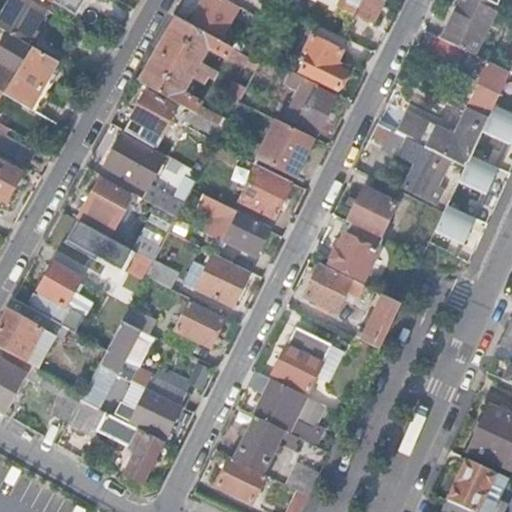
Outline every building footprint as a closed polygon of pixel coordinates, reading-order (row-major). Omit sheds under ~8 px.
[(27,36),(42,11),(45,7),(32,0),(9,0),(0,16),(0,27),(7,31),(14,36),(15,37),(24,42),(27,36)] [(53,0),(78,13),(84,0),(53,0)] [(383,0),(342,0),(340,4),(373,21),(383,0)] [(464,48),(475,54),(499,4),(493,1),(490,0),(462,0),(444,39),(464,48)] [(511,10),(511,0),(493,0),(493,1),(499,4),(511,10)] [(42,11),(52,17),(54,13),(45,7),(42,11)] [(242,52),(178,16),(141,81),(224,128),(228,121),(200,105),(201,102),(183,92),(192,75),(203,81),(208,74),(214,78),(217,72),(199,62),(208,46),(226,56),(228,53),(256,69),(259,62),(258,61),(242,52)] [(335,65),(348,39),(314,21),(307,34),(312,36),(304,52),(308,54),(300,70),(339,89),(348,72),(335,65)] [(256,24),(242,52),(258,61),(273,33),(256,24)] [(100,38),(75,25),(67,40),(91,53),(100,38)] [(7,31),(0,42),(0,50),(4,53),(14,36),(7,31)] [(469,106),(489,116),(510,71),(475,54),(464,48),(444,39),(434,34),(428,47),(458,62),(461,55),(487,68),(469,106)] [(0,64),(14,74),(32,47),(28,44),(24,42),(15,37),(14,36),(4,53),(0,50),(0,64)] [(56,61),(32,47),(14,74),(2,93),(30,108),(46,79),(56,61)] [(0,96),(2,93),(14,74),(0,64),(0,96)] [(316,88),(318,84),(292,70),(284,85),(298,92),(285,116),(315,133),(333,97),(316,88)] [(52,82),(46,79),(30,108),(38,113),(49,94),(47,92),(52,82)] [(238,103),(247,86),(234,80),(225,97),(238,103)] [(147,90),(125,129),(125,130),(155,146),(162,133),(177,107),(147,90)] [(451,158),(466,165),(487,120),(489,116),(469,106),(455,135),(408,111),(397,131),(451,158)] [(228,121),(224,128),(224,129),(234,136),(243,119),(232,113),(228,121)] [(295,175),(314,139),(276,119),(258,156),(295,175)] [(438,188),(451,158),(378,123),(368,144),(378,150),(378,151),(394,159),(397,152),(416,162),(405,187),(437,202),(443,190),(438,188)] [(146,187),(142,196),(177,216),(179,213),(185,202),(150,181),(166,152),(155,146),(125,130),(106,164),(146,187)] [(0,152),(23,165),(32,150),(0,132),(0,152)] [(166,157),(157,181),(172,186),(181,163),(166,157)] [(0,160),(0,197),(5,201),(21,172),(0,160)] [(275,217),(292,181),(258,164),(240,200),(275,217)] [(102,176),(79,218),(110,236),(133,194),(102,176)] [(382,237),(404,192),(386,183),(376,178),(370,190),(364,187),(358,200),(351,196),(348,204),(354,207),(347,220),(350,222),(382,237)] [(206,202),(209,194),(193,186),(189,194),(206,202)] [(447,204),(435,232),(464,245),(476,217),(447,204)] [(169,231),(176,219),(157,208),(142,236),(161,246),(169,231)] [(234,211),(222,235),(257,253),(269,228),(234,211)] [(179,213),(177,216),(176,219),(169,231),(190,242),(199,224),(179,213)] [(119,274),(133,250),(81,219),(67,243),(119,274)] [(360,282),(382,237),(350,222),(330,262),(331,262),(329,267),(352,278),(360,282)] [(135,249),(154,260),(161,246),(142,236),(135,249)] [(130,306),(147,275),(154,261),(154,260),(135,249),(106,304),(116,309),(126,315),(130,306)] [(231,304),(248,270),(213,253),(196,286),(231,304)] [(40,289),(40,290),(67,305),(68,303),(82,277),(55,262),(40,289)] [(359,294),(364,284),(360,282),(352,278),(329,267),(320,263),(305,294),(336,310),(347,288),(359,294)] [(33,302),(31,306),(63,324),(73,306),(68,303),(67,305),(40,290),(38,293),(35,292),(29,300),(33,302)] [(380,346),(398,308),(401,302),(383,293),(362,338),(380,346)] [(31,306),(14,297),(0,322),(0,346),(5,349),(26,361),(33,347),(44,329),(62,339),(69,328),(63,324),(31,306)] [(189,300),(175,327),(210,345),(224,318),(189,300)] [(155,318),(130,306),(126,315),(123,320),(141,329),(148,332),(155,318)] [(123,320),(126,315),(116,309),(104,334),(113,339),(123,320)] [(511,349),(511,317),(500,344),(511,349)] [(123,320),(113,339),(107,349),(99,364),(115,372),(117,373),(141,329),(123,320)] [(75,331),(94,341),(99,332),(81,321),(75,331)] [(297,326),(274,373),(309,391),(316,376),(329,383),(345,350),(297,326)] [(139,368),(155,336),(148,332),(141,329),(117,373),(131,380),(137,367),(139,368)] [(33,347),(26,361),(33,365),(37,367),(45,354),(33,347)] [(26,361),(5,349),(0,357),(0,358),(28,374),(33,365),(26,361)] [(45,354),(37,367),(54,377),(62,363),(45,354)] [(0,358),(0,409),(6,413),(26,377),(28,374),(0,358)] [(501,377),(511,382),(511,361),(509,361),(501,377)] [(54,377),(76,389),(84,375),(62,363),(54,377)] [(115,372),(99,364),(84,393),(81,399),(97,407),(115,372)] [(81,399),(84,393),(76,389),(54,377),(37,367),(33,365),(28,374),(26,377),(62,397),(54,412),(69,421),(81,399)] [(148,388),(181,405),(188,393),(158,378),(139,368),(137,367),(131,380),(148,388)] [(265,393),(255,414),(285,429),(301,437),(306,427),(293,421),(305,396),(272,380),(273,378),(256,369),(248,385),(265,393)] [(158,378),(188,393),(192,386),(161,371),(158,378)] [(165,436),(181,405),(148,388),(132,420),(165,436)] [(143,482),(164,440),(97,407),(81,399),(69,421),(68,422),(94,435),(97,430),(137,450),(125,473),(143,482)] [(511,414),(490,405),(470,449),(510,467),(511,461),(511,414)] [(281,436),(300,446),(304,438),(301,437),(285,429),(255,414),(234,458),(264,472),(281,436)] [(299,447),(326,460),(330,451),(304,438),(300,446),(299,447)] [(0,511),(37,511),(51,482),(0,452),(0,511)] [(477,511),(478,511),(492,511),(503,489),(490,483),(496,471),(461,455),(455,468),(460,470),(448,498),(477,511)] [(234,458),(231,456),(217,485),(253,502),(266,473),(264,472),(234,458)] [(298,489),(309,494),(314,486),(291,474),(286,483),(298,489)] [(51,482),(37,511),(77,511),(83,500),(51,482)] [(300,511),(309,494),(298,489),(286,511),(300,511)] [(478,511),(477,511),(448,498),(441,511),(478,511)]
